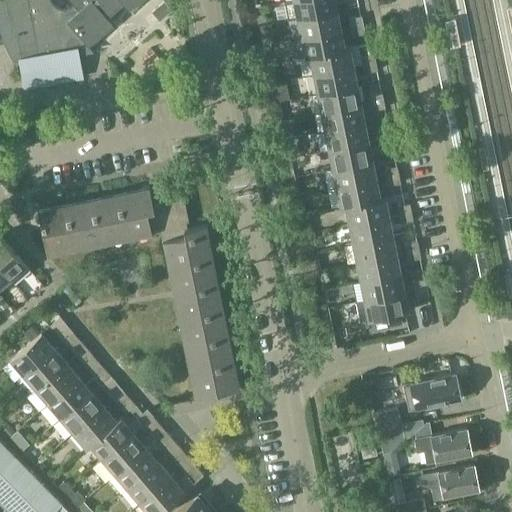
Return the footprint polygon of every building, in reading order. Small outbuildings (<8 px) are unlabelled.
[(0,0),(0,11),(5,37),(9,37),(18,55),(24,87),(82,77),(77,51),(81,50),(87,45),(112,23),(107,18),(123,3),(128,9),(138,0),(0,0)] [(150,11),(158,20),(171,10),(163,0),(150,11)] [(292,0),(296,19),(336,11),(333,0),(292,0)] [(422,0),(428,27),(438,25),(432,0),(422,0)] [(296,19),(300,37),(339,30),(336,11),(296,19)] [(349,18),(350,26),(363,24),(361,16),(349,18)] [(460,45),(455,18),(444,20),(450,47),(460,45)] [(363,24),(350,26),(352,35),(364,32),(363,24)] [(300,37),(303,56),(349,48),(348,46),(343,47),(339,30),(300,37)] [(442,38),(431,40),(441,90),(451,88),(442,38)] [(309,57),(312,75),(353,67),(349,48),(303,56),(304,58),(309,57)] [(361,56),(363,64),(375,61),(374,53),(361,56)] [(375,61),(363,64),(364,72),(377,69),(375,61)] [(312,75),(316,95),(356,86),(353,67),(312,75)] [(316,95),(320,113),(360,105),(356,86),(316,95)] [(369,93),(370,102),(383,99),(381,91),(369,93)] [(383,99),(370,102),(372,110),(384,107),(383,99)] [(454,102),(444,104),(454,153),(464,152),(454,102)] [(320,113),(324,132),(364,124),(360,105),(320,113)] [(324,132),(328,150),(368,142),(364,124),(324,132)] [(376,131),(378,139),(390,136),(389,128),(376,131)] [(390,136),(378,139),(380,147),(392,145),(390,136)] [(328,150),(331,168),(371,160),(368,142),(328,150)] [(331,168),(335,187),(375,180),(371,160),(331,168)] [(384,169),(386,177),(398,174),(397,166),(384,169)] [(467,167),(458,168),(467,218),(475,216),(467,167)] [(398,174),(386,177),(387,185),(400,183),(398,174)] [(335,187),(339,207),(384,198),(384,196),(379,197),(375,180),(335,187)] [(129,237),(160,231),(151,203),(148,186),(120,192),(129,237)] [(102,243),(129,237),(120,192),(92,197),(102,243)] [(74,248),(102,243),(92,197),(65,203),(74,248)] [(151,203),(160,231),(189,228),(182,197),(151,203)] [(344,207),(348,225),(388,217),(384,198),(339,207),(339,208),(344,207)] [(46,254),(74,248),(65,203),(37,209),(46,254)] [(397,206),(399,214),(411,212),(409,203),(397,206)] [(411,212),(399,214),(401,223),(413,221),(411,212)] [(348,225),(352,244),(392,236),(388,217),(348,225)] [(160,231),(166,261),(212,252),(206,224),(189,228),(160,231)] [(480,231),(470,233),(480,282),(489,281),(480,231)] [(0,267),(10,279),(11,278),(15,283),(30,271),(0,235),(0,267)] [(352,244),(356,262),(396,254),(392,236),(352,244)] [(404,243),(406,252),(419,249),(417,241),(404,243)] [(419,249),(406,252),(408,260),(420,257),(419,249)] [(166,261),(171,288),(217,279),(212,252),(166,261)] [(356,262),(359,281),(399,273),(396,254),(356,262)] [(0,287),(10,279),(0,267),(0,287)] [(359,281),(363,300),(403,292),(399,273),(359,281)] [(171,288),(177,315),(223,306),(217,279),(171,288)] [(412,281),(414,289),(426,287),(424,279),(412,281)] [(426,287),(414,289),(415,297),(428,295),(426,287)] [(403,292),(363,300),(367,320),(407,312),(403,292)] [(493,294),(483,295),(488,321),(497,319),(493,294)] [(177,315),(182,342),(228,333),(223,306),(177,315)] [(50,325),(57,333),(66,324),(60,316),(50,325)] [(10,358),(23,373),(54,347),(41,331),(10,358)] [(182,342),(188,369),(234,360),(228,333),(182,342)] [(70,349),(75,354),(85,346),(80,340),(70,349)] [(85,346),(75,354),(82,362),(91,353),(85,346)] [(23,373),(36,388),(67,361),(54,347),(23,373)] [(234,360),(188,369),(193,396),(239,387),(234,360)] [(36,388),(48,403),(79,376),(67,361),(36,388)] [(511,388),(507,362),(498,363),(507,413),(511,411),(511,388)] [(459,399),(453,373),(450,374),(448,368),(437,370),(439,376),(402,384),(405,397),(411,396),(414,409),(459,399)] [(48,403),(61,418),(92,391),(100,383),(101,384),(110,376),(105,369),(95,378),(94,376),(92,376),(85,383),(79,376),(48,403)] [(110,376),(101,384),(106,391),(116,382),(110,376)] [(61,418),(73,431),(104,405),(92,391),(61,418)] [(120,407),(126,414),(136,405),(130,398),(120,407)] [(73,431),(85,446),(121,416),(120,416),(116,419),(104,405),(73,431)] [(392,452),(404,440),(397,408),(373,413),(382,454),(392,452)] [(90,444),(103,458),(152,415),(147,409),(137,417),(128,424),(121,416),(85,446),(86,447),(90,444)] [(115,472),(146,446),(139,438),(158,422),(152,415),(103,458),(93,467),(105,481),(115,472)] [(423,450),(425,462),(470,454),(465,428),(414,438),(417,451),(423,450)] [(356,435),(358,443),(370,440),(368,432),(356,435)] [(115,472),(128,487),(159,460),(167,454),(167,453),(177,444),(172,438),(162,446),(161,445),(152,453),(146,446),(115,472)] [(14,455),(0,441),(0,501),(10,511),(51,511),(61,502),(14,455)] [(359,447),(361,458),(376,455),(373,443),(359,447)] [(167,453),(167,454),(173,460),(183,451),(177,444),(167,453)] [(128,487),(140,502),(171,475),(159,460),(128,487)] [(430,486),(433,499),(478,490),(472,464),(421,474),(424,487),(430,486)] [(171,475),(140,502),(149,511),(159,511),(184,490),(192,482),(202,474),(197,467),(187,476),(186,475),(177,482),(171,475)] [(63,481),(57,487),(62,493),(69,487),(63,481)] [(69,487),(62,493),(75,506),(83,500),(85,498),(78,491),(75,493),(69,487)] [(207,511),(211,509),(213,507),(206,498),(203,500),(197,493),(174,511),(207,511)] [(395,503),(396,511),(404,511),(424,508),(422,497),(395,503)]
